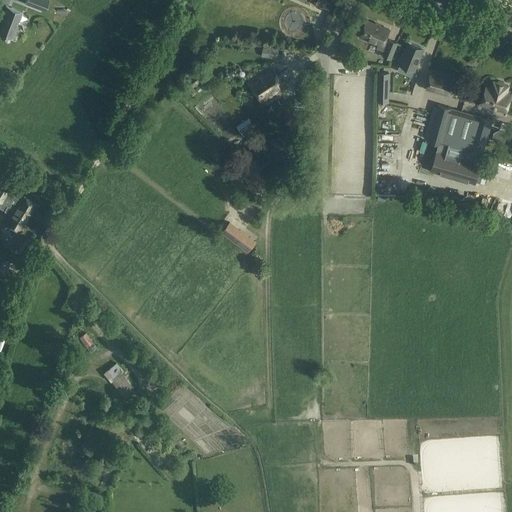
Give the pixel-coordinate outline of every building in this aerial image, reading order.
[(45,11),(49,0),(26,0),(25,4),(45,11)] [(317,0),(315,5),(328,12),(332,5),(323,0),(317,0)] [(16,27),(22,11),(5,5),(5,6),(5,5),(0,18),(0,30),(1,31),(7,34),(8,33),(11,35),(15,26),(16,27)] [(339,16),(329,12),(321,29),(330,34),(339,16)] [(367,21),(360,37),(379,44),(377,48),(385,51),(383,55),(391,59),(398,43),(389,40),(388,43),(384,41),(389,30),(367,21)] [(424,49),(409,43),(400,65),(415,71),(424,49)] [(279,48),(264,45),(261,56),(277,60),(279,48)] [(428,51),(423,67),(431,69),(436,53),(428,51)] [(263,102),(285,87),(273,69),(250,84),(263,102)] [(410,81),(413,75),(402,70),(399,76),(410,81)] [(379,73),(378,102),(388,102),(389,73),(379,73)] [(427,88),(451,95),(455,80),(431,73),(427,88)] [(200,82),(195,76),(188,82),(193,88),(200,82)] [(508,86),(505,85),(505,83),(499,81),(497,83),(494,82),(491,89),(487,88),(482,104),(506,112),(511,95),(506,93),(508,86)] [(283,106),(278,99),(270,105),(275,112),(283,106)] [(452,108),(439,104),(428,139),(439,142),(431,170),(474,183),(482,155),(492,120),(479,116),(479,117),(452,109),(452,108)] [(256,129),(249,118),(237,125),(244,137),(256,129)] [(505,141),(506,136),(504,131),(499,130),(494,132),(492,137),(495,142),(501,143),(505,141)] [(292,134),(269,141),(273,155),(296,149),(292,134)] [(251,153),(236,162),(233,163),(240,176),(243,175),(251,189),(264,181),(256,167),(258,166),(251,153)] [(305,157),(304,157),(296,159),(298,173),(307,171),(305,157)] [(0,184),(0,200),(2,202),(13,209),(29,219),(37,205),(21,195),(19,199),(8,193),(10,190),(0,184)] [(20,233),(29,219),(2,202),(0,205),(0,208),(9,214),(4,222),(16,230),(11,237),(17,241),(14,247),(22,252),(29,241),(20,236),(19,237),(17,236),(19,232),(20,233)] [(222,233),(248,252),(255,242),(230,223),(222,233)] [(2,258),(0,262),(0,271),(18,278),(23,266),(2,258)] [(86,331),(79,337),(87,347),(93,342),(86,331)] [(117,361),(103,371),(111,381),(111,380),(124,398),(136,389),(123,371),(124,370),(117,361)]
